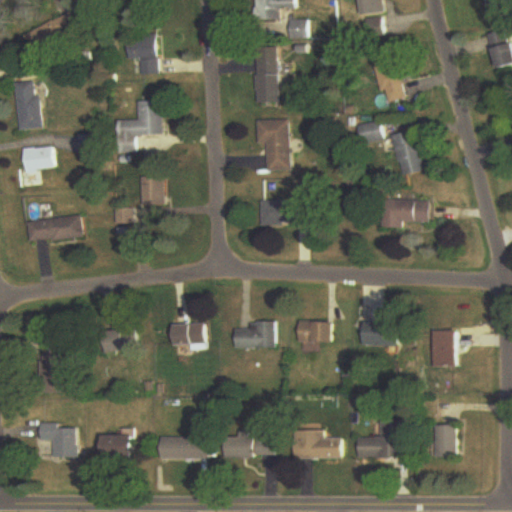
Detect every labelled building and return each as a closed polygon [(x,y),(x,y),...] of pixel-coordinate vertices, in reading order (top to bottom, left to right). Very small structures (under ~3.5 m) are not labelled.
[(282,21),(282,10),(298,10),(298,0),(256,0),(256,21),(282,21)] [(360,0),(363,16),(386,14),(384,0),(360,0)] [(511,0),(488,0),(489,16),(511,16),(511,0)] [(87,32),(75,11),(27,38),(39,59),(87,32)] [(388,37),(384,18),(367,21),(370,40),(388,37)] [(292,21),(292,40),(313,40),(313,21),(292,21)] [(511,32),(497,34),(501,69),(511,67),(511,32)] [(132,61),(144,61),(144,76),(162,76),(162,36),(132,36),(132,61)] [(281,103),(281,54),(259,54),(259,103),(281,103)] [(409,101),(400,63),(378,69),(385,94),(388,93),(391,105),(409,101)] [(42,88),(20,89),(23,132),(45,131),(42,88)] [(139,137),(166,137),(165,102),(142,103),(142,122),(121,122),(121,155),(139,155),(139,137)] [(294,172),(293,121),(260,122),(260,145),(270,145),(270,172),(294,172)] [(384,123),(359,129),(364,147),(388,141),(384,123)] [(429,174),(420,132),(396,137),(405,179),(429,174)] [(82,135),(83,158),(107,157),(106,134),(82,135)] [(28,173),(58,172),(57,149),(28,150),(28,173)] [(168,208),(168,179),(145,178),(145,208),(168,208)] [(407,223),(435,224),(435,203),(387,201),(386,229),(407,230),(407,223)] [(264,202),(264,226),(315,226),(315,202),(264,202)] [(31,223),(33,245),(87,240),(84,218),(31,223)] [(336,323),(302,323),(302,344),(336,344),(336,323)] [(367,348),(404,348),(404,325),(367,325),(367,348)] [(207,326),(173,326),(173,346),(207,346),(207,326)] [(278,350),(278,327),(238,327),(238,350),(278,350)] [(140,331),(104,331),(104,353),(140,353),(140,331)] [(462,367),(462,333),(440,333),(440,367),(462,367)] [(66,395),(66,339),(44,339),(44,395),(66,395)] [(364,460),(415,460),(415,421),(387,421),(387,439),(364,439),(364,460)] [(61,425),(44,425),(44,442),(55,442),(55,460),(80,460),(80,430),(61,430),(61,425)] [(463,427),(442,427),(442,459),(463,459),(463,427)] [(137,460),(137,437),(105,437),(105,460),(137,460)] [(228,437),(228,460),(280,459),(280,437),(228,437)] [(348,439),(299,438),(298,459),(348,461),(348,439)] [(165,460),(213,460),(213,439),(165,439),(165,460)]
